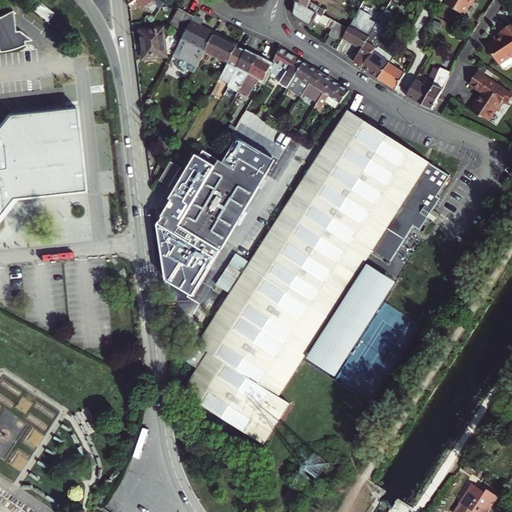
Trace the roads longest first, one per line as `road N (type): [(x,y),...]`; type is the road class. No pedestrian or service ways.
road 1 (tertiary): [(127,106),(166,438),(195,511)]
road 2 (residential): [(266,30),(511,156)]
